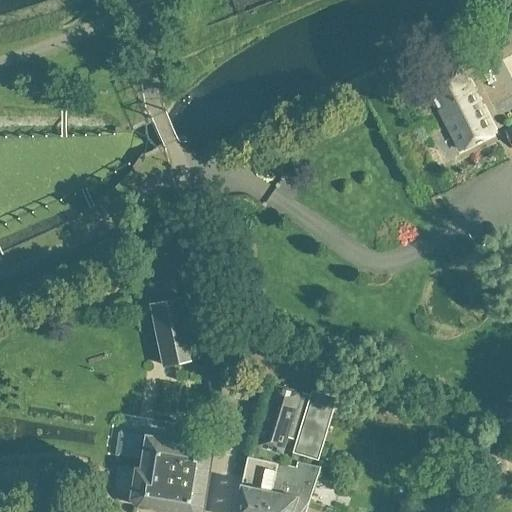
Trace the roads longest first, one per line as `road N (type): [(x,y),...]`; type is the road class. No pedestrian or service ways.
road 1 (unclassified): [(222,511),(231,383),(183,172)]
road 2 (unclassified): [(183,172),(131,194),(79,239),(0,275)]
road 3 (unclassified): [(183,172),(152,86),(152,11)]
road 4 (unclassified): [(0,60),(119,14),(152,11)]
